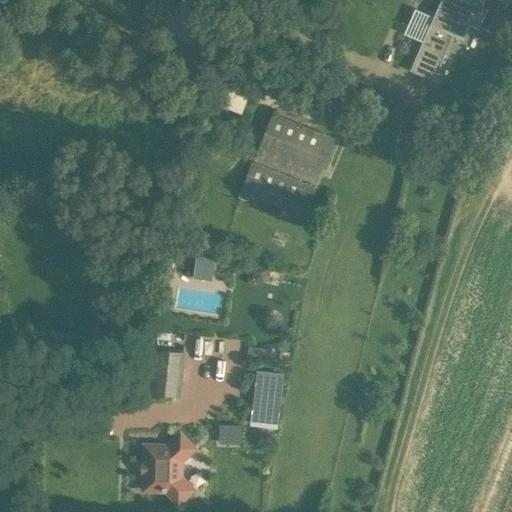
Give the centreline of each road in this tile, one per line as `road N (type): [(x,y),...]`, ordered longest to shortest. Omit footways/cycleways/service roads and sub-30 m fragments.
road 1 (unknown): [(210,355),(203,409),(179,420),(132,417),(0,449)]
road 2 (track): [(79,0),(150,52),(185,56)]
